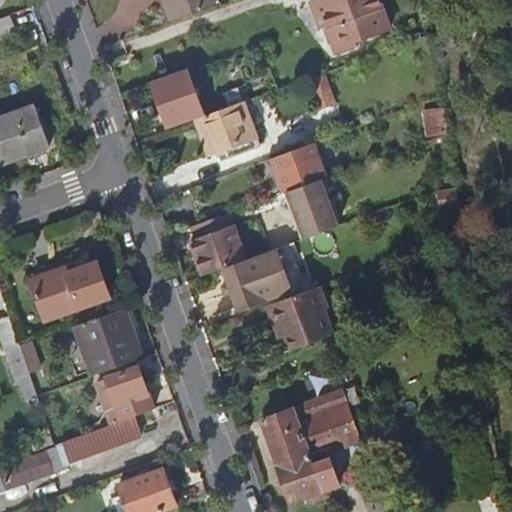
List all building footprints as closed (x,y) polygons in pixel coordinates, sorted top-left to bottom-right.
[(213,3),(212,0),(164,0),(171,19),(213,3)] [(320,8),(341,0),(307,0),(327,54),(336,51),(320,8)] [(341,0),(320,8),(336,51),(357,44),(356,39),(389,28),(378,0),(341,0)] [(0,35),(15,30),(10,16),(0,19),(0,35)] [(199,101),(187,67),(152,80),(163,114),(199,101)] [(334,103),(324,75),(309,80),(318,108),(334,103)] [(259,146),(243,101),(197,119),(209,153),(229,146),(233,155),(259,146)] [(0,164),(50,147),(36,107),(0,119),(0,164)] [(448,131),(444,107),(424,109),(427,134),(448,131)] [(324,176),(312,143),(270,159),(282,191),(323,176),(324,176)] [(295,227),(336,212),(323,176),(282,191),(295,227)] [(197,187),(188,190),(192,201),(201,197),(197,187)] [(456,205),(454,190),(438,192),(440,207),(456,205)] [(243,256),(228,213),(192,227),(196,239),(189,241),(200,271),(243,256)] [(291,291),(276,249),(224,268),(230,284),(233,292),(239,310),(291,291)] [(110,296),(98,262),(68,274),(65,268),(30,281),(45,321),(110,296)] [(233,292),(230,284),(222,287),(225,295),(233,292)] [(334,334),(325,309),(328,308),(320,286),(266,306),(274,327),(281,324),(284,334),(290,350),(334,334)] [(472,315),(465,295),(441,304),(448,323),(472,315)] [(143,357),(126,311),(96,322),(95,319),(74,327),(92,376),(143,357)] [(20,346),(10,317),(0,319),(0,340),(4,351),(20,346)] [(284,334),(281,324),(274,327),(277,337),(284,334)] [(49,391),(32,341),(20,346),(37,395),(49,391)] [(145,384),(139,367),(107,378),(122,420),(155,408),(149,393),(145,395),(141,385),(145,384)] [(327,453),(359,442),(342,392),(262,420),(290,503),(339,486),(327,453)] [(141,437),(134,418),(69,441),(75,460),(141,437)] [(0,493),(64,471),(55,447),(0,467),(0,493)] [(159,511),(177,506),(164,469),(119,485),(129,511),(159,511)] [(507,496),(505,483),(488,489),(493,501),(507,496)]
